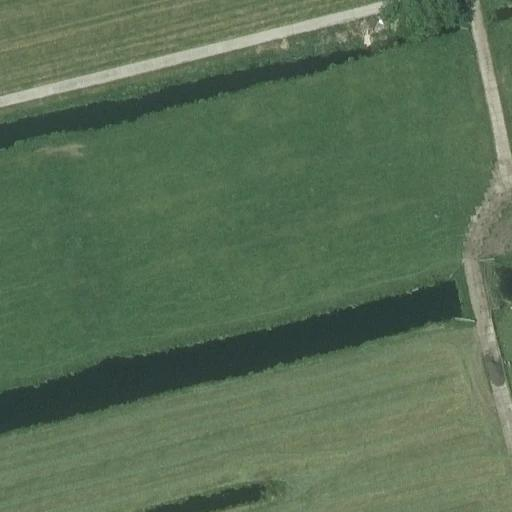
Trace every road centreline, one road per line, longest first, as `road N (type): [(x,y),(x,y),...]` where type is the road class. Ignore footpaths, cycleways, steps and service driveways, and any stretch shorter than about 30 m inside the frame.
road 1 (track): [(511,421),(472,267),(479,221),(509,180),(472,0)]
road 2 (track): [(401,0),(0,100)]
